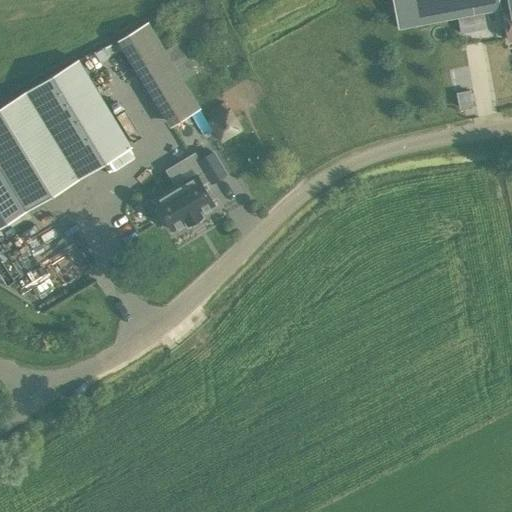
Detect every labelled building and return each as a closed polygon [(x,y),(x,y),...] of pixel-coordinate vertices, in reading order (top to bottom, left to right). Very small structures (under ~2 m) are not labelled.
[(499,8),(497,0),(394,0),(398,26),(499,8)] [(511,0),(501,0),(503,8),(509,40),(511,39),(511,0)] [(201,108),(148,21),(116,40),(169,127),(201,108)] [(77,59),(0,106),(0,171),(25,212),(131,147),(77,59)] [(216,140),(238,129),(227,105),(205,115),(216,140)] [(176,187),(154,201),(172,231),(185,223),(188,227),(203,217),(201,213),(214,205),(202,185),(209,180),(211,184),(227,175),(212,151),(198,160),(194,152),(166,169),(176,187)] [(136,177),(96,196),(124,253),(164,233),(136,177)]
